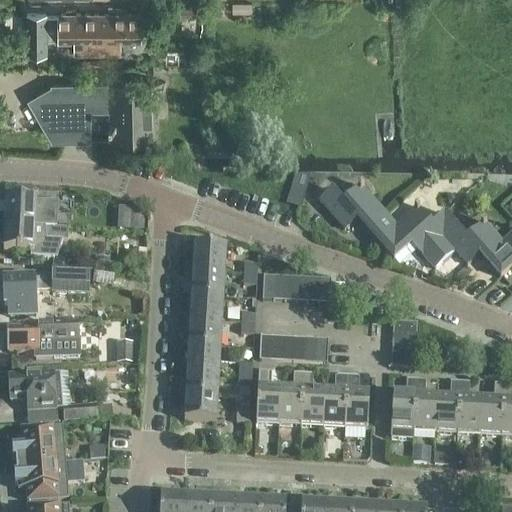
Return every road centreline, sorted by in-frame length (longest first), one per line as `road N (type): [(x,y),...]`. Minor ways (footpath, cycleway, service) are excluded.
road 1 (residential): [(458,480),(153,466),(164,200)]
road 2 (residential): [(164,200),(511,326)]
road 3 (residential): [(0,171),(100,177),(164,200)]
